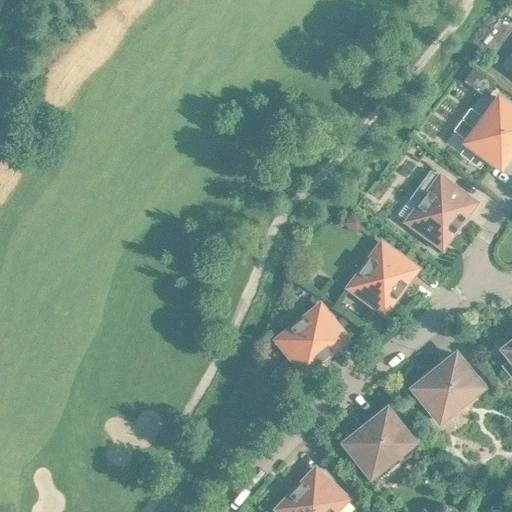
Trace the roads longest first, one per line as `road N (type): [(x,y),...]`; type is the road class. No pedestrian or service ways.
road 1 (residential): [(455,300),(228,511)]
road 2 (residential): [(455,300),(475,238),(511,191)]
